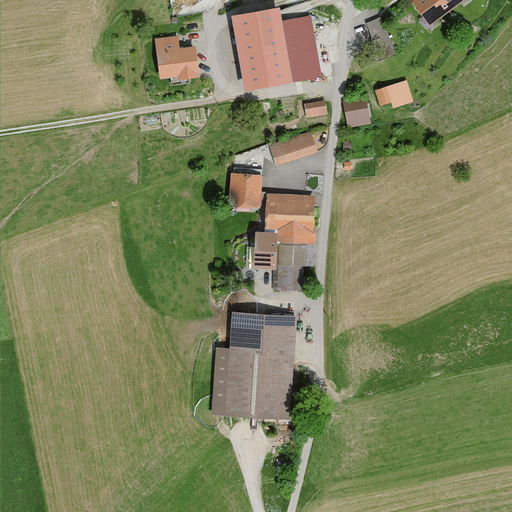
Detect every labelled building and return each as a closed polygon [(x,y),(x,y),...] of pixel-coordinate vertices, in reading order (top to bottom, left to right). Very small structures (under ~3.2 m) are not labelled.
[(169,0),(172,17),(231,7),(229,0),(169,0)] [(468,0),(417,0),(412,4),(432,28),(468,0)] [(329,42),(320,44),(318,30),(300,33),(302,46),(287,48),(281,12),(231,21),(244,94),(296,85),(297,90),(337,83),(329,42)] [(380,18),(366,24),(378,62),(396,54),(380,18)] [(196,47),(180,49),(178,36),(155,39),(160,80),(178,77),(179,80),(200,77),(196,47)] [(402,82),(375,92),(381,107),(391,104),(393,108),(410,102),(402,82)] [(325,102),(304,106),(306,119),(327,116),(325,102)] [(368,102),(344,106),(347,124),(371,119),(368,102)] [(276,166),(316,152),(309,132),(269,145),(276,166)] [(229,206),(259,209),(262,176),(232,173),(229,206)] [(315,195),(267,193),(265,231),(256,231),(254,268),(273,269),(272,288),(311,290),(315,195)] [(297,316),(233,312),(231,348),(217,347),(212,413),(290,418),(297,316)]
